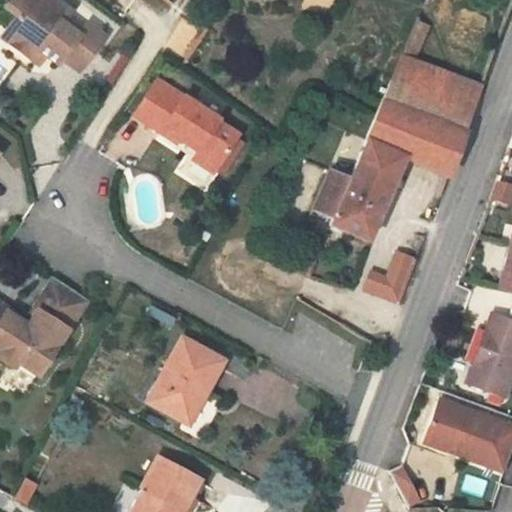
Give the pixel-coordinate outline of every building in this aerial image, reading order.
[(70,13),(52,0),(8,0),(2,10),(13,18),(6,28),(15,34),(12,39),(34,55),(36,52),(43,58),(55,66),(59,60),(76,72),(102,38),(85,25),(79,32),(64,21),(70,13)] [(442,0),(424,0),(423,4),(439,10),(442,0)] [(13,18),(2,10),(0,12),(0,22),(6,28),(13,18)] [(416,21),(400,57),(412,62),(428,26),(416,21)] [(15,34),(6,28),(0,36),(0,40),(7,45),(12,39),(15,34)] [(12,39),(7,45),(29,62),(34,55),(12,39)] [(34,55),(29,62),(36,67),(43,58),(36,52),(34,55)] [(382,100),(463,130),(479,88),(412,62),(400,57),(382,100)] [(210,174),(235,136),(156,81),(132,117),(157,135),(161,130),(176,141),(180,137),(198,149),(190,161),(210,174)] [(403,158),(446,177),(463,130),(382,100),(365,140),(348,178),(328,170),(311,210),(330,219),(327,225),(368,242),(403,158)] [(511,187),(495,183),(488,200),(508,205),(511,194),(511,187)] [(511,244),(510,244),(500,289),(511,291),(511,244)] [(371,272),(364,291),(398,303),(414,259),(396,253),(387,278),(371,272)] [(66,319),(80,298),(50,278),(32,307),(37,310),(25,329),(20,326),(2,314),(0,316),(0,359),(12,367),(16,363),(36,376),(39,372),(45,371),(53,358),(51,353),(71,323),(66,319)] [(71,323),(85,301),(80,298),(66,319),(71,323)] [(37,310),(32,307),(24,320),(20,326),(25,329),(37,310)] [(5,308),(2,314),(20,326),(24,320),(5,308)] [(177,321),(157,310),(153,318),(172,330),(177,321)] [(471,384),(502,396),(511,369),(511,324),(490,315),(471,365),(477,368),(471,384)] [(155,383),(149,395),(146,401),(181,420),(197,391),(203,394),(219,363),(178,340),(155,383)] [(465,382),(471,384),(477,368),(471,365),(465,382)] [(151,380),(144,392),(149,395),(155,383),(151,380)] [(424,441),(504,472),(511,448),(511,433),(502,430),(504,424),(440,399),(424,441)] [(511,426),(504,424),(502,430),(511,433),(511,426)] [(152,495),(142,511),(181,511),(189,499),(198,482),(154,459),(139,488),(144,490),(152,495)] [(396,464),(386,470),(406,502),(416,496),(396,464)] [(32,486),(22,480),(13,498),(23,504),(32,486)] [(144,490),(132,511),(142,511),(152,495),(144,490)]
